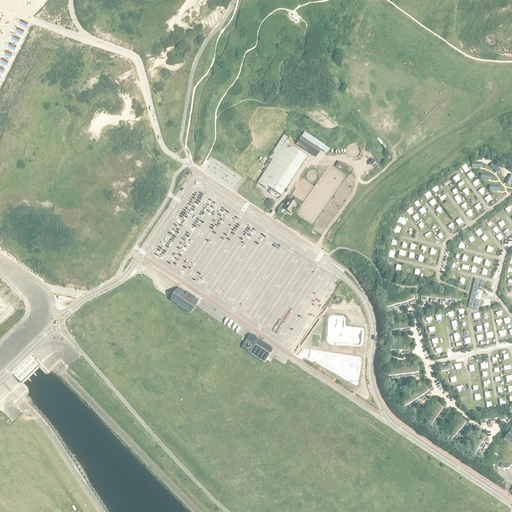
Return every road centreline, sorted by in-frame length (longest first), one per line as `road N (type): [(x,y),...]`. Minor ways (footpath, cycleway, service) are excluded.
road 1 (residential): [(511,503),(388,418),(371,387),(364,302),(318,257),(200,181),(182,191),(140,255)]
road 2 (residential): [(0,378),(79,302),(122,279),(140,255)]
road 3 (unknown): [(190,157),(202,88),(241,0)]
road 4 (unknown): [(381,0),(474,62),(511,64)]
